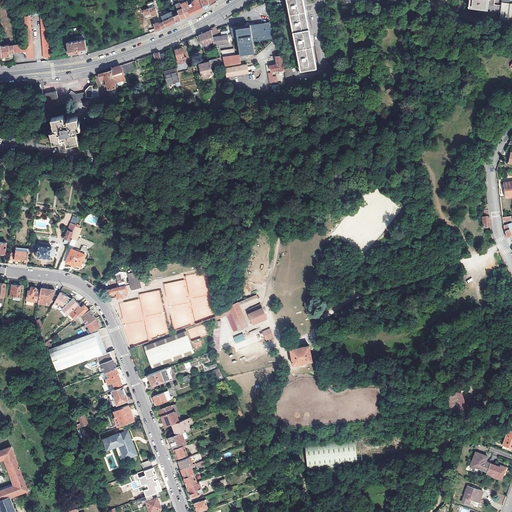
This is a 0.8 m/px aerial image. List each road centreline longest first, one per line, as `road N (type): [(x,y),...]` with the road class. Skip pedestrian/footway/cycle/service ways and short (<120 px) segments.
road 1 (residential): [(183,511),(100,302),(62,278),(0,270)]
road 2 (secondary): [(0,76),(109,60),(239,0)]
road 3 (residential): [(511,126),(490,169),(503,245)]
